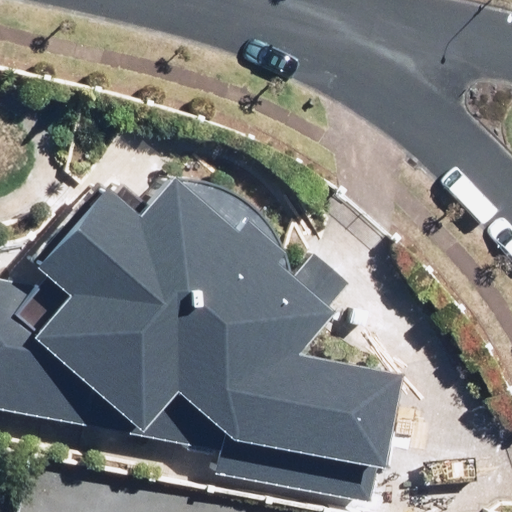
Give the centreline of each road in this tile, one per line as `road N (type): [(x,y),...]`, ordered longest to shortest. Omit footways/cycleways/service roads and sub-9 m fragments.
road 1 (residential): [(511,251),(450,177),(222,0)]
road 2 (residential): [(222,0),(463,13),(511,30)]
